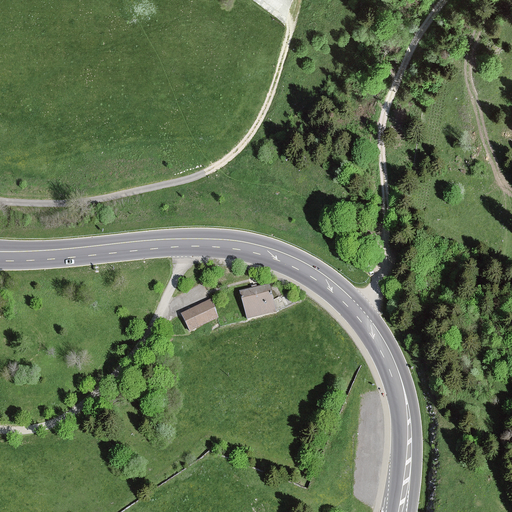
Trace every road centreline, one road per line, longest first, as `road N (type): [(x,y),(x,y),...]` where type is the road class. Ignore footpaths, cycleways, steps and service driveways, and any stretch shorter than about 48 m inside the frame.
road 1 (primary): [(400,511),(406,439),(398,384),(361,315),(310,272),(264,251),(211,242),(0,256)]
road 2 (track): [(0,201),(80,202),(160,188),(222,162),(247,144),(267,108),(299,0)]
road 3 (track): [(0,429),(65,418),(114,375),(150,330),(182,263),(182,242)]
road 4 (track): [(384,206),(383,107),(406,59),(455,0)]
